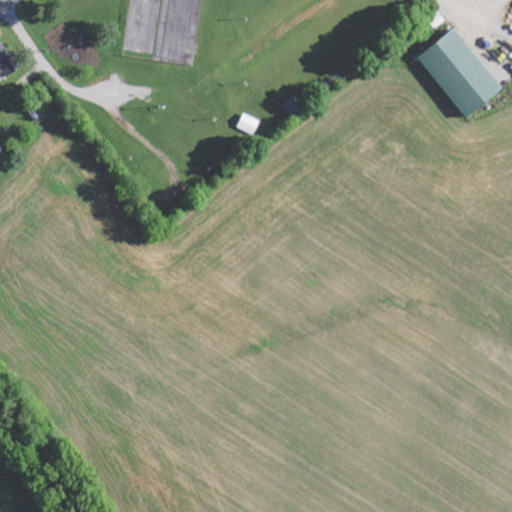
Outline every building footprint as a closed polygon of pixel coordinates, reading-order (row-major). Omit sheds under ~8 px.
[(446,22),(440,12),(429,19),(435,29),(446,22)] [(446,22),(498,82),(465,117),(408,49),(446,22)] [(0,73),(2,72),(8,79),(21,68),(2,44),(0,44),(0,73)] [(282,107),(293,120),(308,108),(297,95),(282,107)] [(235,125),(254,131),(258,114),(241,107),(235,125)]
